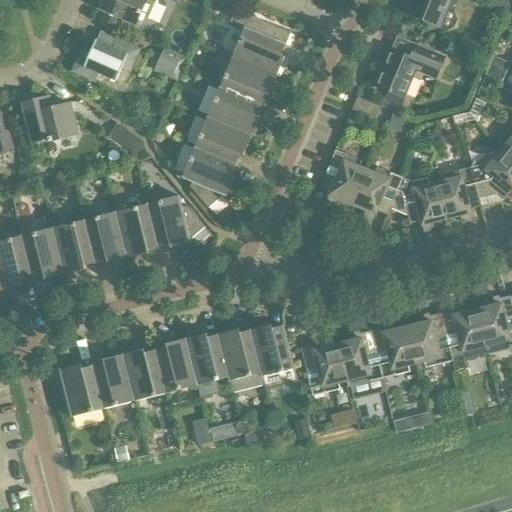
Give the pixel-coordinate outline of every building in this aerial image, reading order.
[(148,20),(156,0),(103,0),(99,9),(136,25),(140,16),(148,20)] [(455,13),(453,13),(458,0),(411,0),(406,13),(449,31),(454,28),(457,21),(455,13)] [(496,13),(508,8),(504,0),(496,0),(491,2),(496,13)] [(232,59),(276,77),(284,58),(281,56),(291,34),(235,10),(230,23),(244,29),(232,59)] [(130,72),(140,50),(105,34),(101,43),(96,41),(90,53),(81,49),(71,72),(96,83),(100,74),(116,81),(122,69),(130,72)] [(405,100),(402,98),(414,69),(436,78),(444,59),(415,47),(411,58),(391,50),(376,87),(387,92),(381,107),(399,114),(405,100)] [(153,72),(176,82),(185,60),(163,51),(153,72)] [(505,79),(511,60),(494,55),(488,74),(505,79)] [(232,59),(220,88),(261,106),(265,95),(268,97),(276,77),(232,59)] [(481,87),(477,95),(486,98),(489,90),(481,87)] [(220,88),(207,118),(251,137),(260,117),(256,116),(261,106),(220,88)] [(22,104),(32,144),(47,140),(48,143),(78,135),(70,104),(52,108),(49,97),(22,104)] [(381,107),(358,97),(353,109),(376,119),(381,107)] [(476,103),(471,116),(478,125),(486,107),(476,103)] [(408,120),(393,114),(388,126),(403,132),(408,120)] [(207,118),(195,148),(236,165),(240,155),(243,156),(251,137),(207,118)] [(0,152),(13,150),(8,132),(3,133),(0,121),(0,152)] [(148,159),(146,150),(143,142),(117,124),(109,136),(131,151),(135,163),(148,159)] [(511,129),(511,137),(501,151),(511,159),(511,125),(511,129)] [(236,165),(195,148),(182,179),(192,183),(190,186),(190,187),(208,208),(223,196),(226,197),(235,177),(231,176),(236,165)] [(352,205),(367,171),(345,162),(348,155),(335,150),(320,188),(331,192),(327,201),(337,205),(339,200),(352,205)] [(511,159),(501,151),(485,170),(481,165),(470,168),(479,199),(480,199),(497,195),(504,201),(511,192),(511,159)] [(479,199),(470,168),(458,171),(460,177),(437,183),(446,219),(460,216),(461,221),(472,218),(470,210),(482,207),(480,199),(479,199)] [(367,171),(352,205),(365,211),(363,216),(373,220),(377,211),(388,216),(391,209),(390,208),(403,178),(391,173),(388,180),(367,171)] [(413,182),(403,178),(390,208),(391,209),(407,216),(410,225),(421,222),(423,231),(434,228),(433,223),(446,219),(437,183),(414,189),(413,182)] [(147,205),(158,248),(169,245),(170,249),(191,243),(190,240),(205,227),(187,206),(186,206),(182,207),(180,197),(147,205)] [(147,205),(116,213),(128,259),(148,254),(147,250),(158,248),(147,205)] [(128,259),(116,213),(85,220),(95,263),(106,261),(107,264),(128,259)] [(85,220),(53,228),(65,275),(85,270),(84,266),(95,263),(85,220)] [(65,275),(53,228),(22,236),(33,279),(44,277),(44,280),(65,275)] [(33,279),(22,236),(0,241),(0,282),(2,291),(22,285),(21,282),(33,279)] [(491,306),(477,310),(486,346),(509,341),(510,347),(511,346),(511,301),(511,296),(489,301),(491,306)] [(462,308),(441,313),(453,362),(455,371),(467,368),(465,360),(488,354),(486,346),(477,310),(463,313),(462,308)] [(416,364),(418,370),(427,370),(434,368),(441,365),(453,362),(441,313),(419,319),(421,324),(407,327),(416,364)] [(271,325),(251,330),(265,387),(295,379),(293,369),(294,369),(284,326),(272,329),(271,325)] [(392,326),(371,331),(383,379),(395,376),(393,369),(416,364),(407,327),(393,331),(392,326)] [(239,330),(218,335),(229,378),(228,378),(232,393),(264,385),(251,330),(240,333),(239,330)] [(351,341),(337,345),(346,381),(369,375),(371,382),(383,379),(371,331),(350,336),(351,341)] [(206,334),(186,339),(198,386),(228,378),(229,378),(218,335),(207,338),(206,334)] [(166,348),(155,351),(166,394),(198,386),(186,339),(166,344),(166,348)] [(346,381),(337,345),(324,348),(322,343),(300,349),(313,397),(325,393),(324,387),(346,381)] [(144,350),(123,355),(135,401),(166,394),(155,351),(144,353),(144,350)] [(104,364),(93,366),(103,409),(135,401),(123,355),(103,360),(104,364)] [(103,409),(93,366),(82,369),(81,366),(60,371),(71,417),(103,409)] [(268,389),(272,402),(301,394),(298,381),(268,389)] [(471,398),(465,400),(467,410),(474,408),(471,398)] [(333,412),(335,425),(357,422),(355,409),(333,412)] [(431,414),(407,421),(409,430),(434,423),(431,414)] [(295,422),(299,438),(309,436),(304,420),(295,422)] [(399,433),(409,430),(407,421),(397,423),(399,433)] [(221,437),(218,424),(209,426),(212,439),(221,437)] [(252,430),(243,432),(246,445),(249,445),(256,443),(252,430)] [(212,443),(210,433),(197,436),(200,446),(212,443)] [(123,445),(114,448),(118,462),(127,459),(123,445)] [(78,467),(82,470),(86,468),(87,463),(83,460),(79,463),(78,467)]
